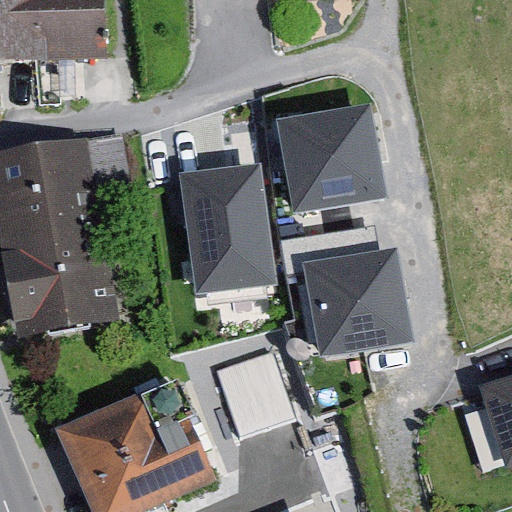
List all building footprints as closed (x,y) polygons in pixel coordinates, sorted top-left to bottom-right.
[(0,0),(0,80),(68,72),(67,64),(110,58),(102,0),(0,0)] [(290,114),(304,208),(398,193),(383,100),(290,114)] [(94,140),(0,158),(0,185),(29,338),(128,320),(94,140)] [(283,300),(267,174),(204,182),(220,308),(283,300)] [(424,336),(408,245),(316,260),(332,352),(424,336)] [(285,354),(228,372),(249,439),(307,420),(285,354)] [(190,383),(71,434),(105,511),(153,511),(222,483),(199,431),(209,427),(190,383)] [(511,385),(498,390),(511,433),(511,385)]
